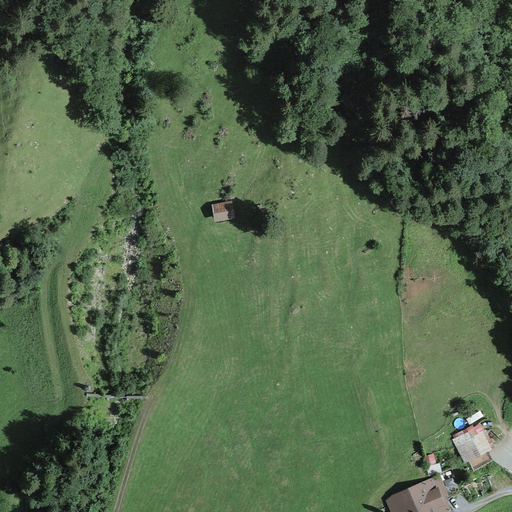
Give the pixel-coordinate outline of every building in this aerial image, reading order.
[(215,205),(218,225),(233,222),(231,203),(215,205)] [(484,432),(458,445),(464,458),(491,444),(484,432)] [(427,465),(429,474),(441,471),(438,462),(427,465)] [(433,484),(431,478),(413,487),(422,511),(446,511),(449,511),(442,493),(445,492),(440,481),(433,484)] [(388,500),(393,511),(422,511),(413,487),(392,496),(393,498),(388,500)]
